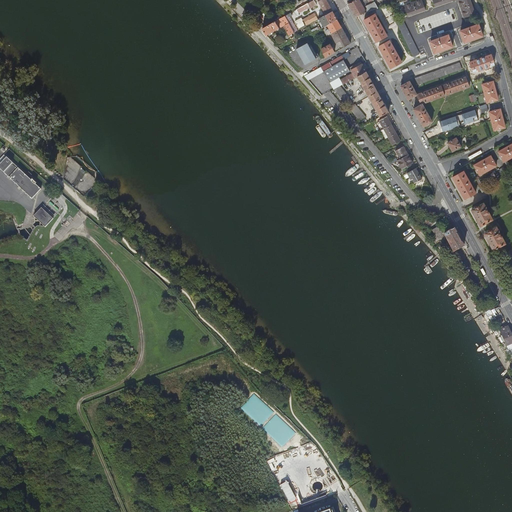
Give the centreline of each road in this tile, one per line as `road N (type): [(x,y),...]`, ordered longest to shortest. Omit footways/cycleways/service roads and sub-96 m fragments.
road 1 (track): [(76,226),(112,261),(138,313),(142,349),(133,371),(78,404),(122,511)]
road 2 (unclassified): [(511,117),(490,45),(383,81)]
road 3 (residential): [(451,204),(415,201),(328,95)]
road 4 (secondary): [(511,315),(451,204)]
